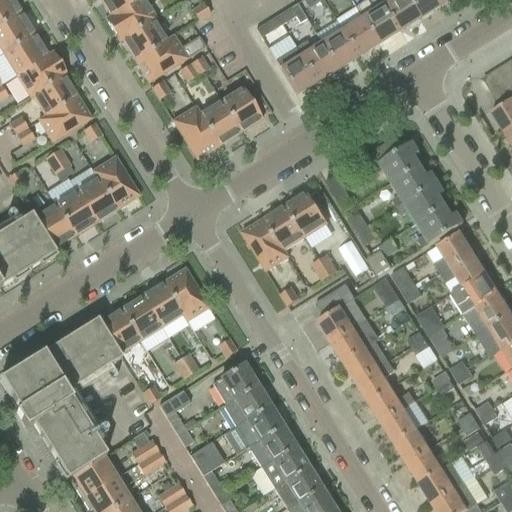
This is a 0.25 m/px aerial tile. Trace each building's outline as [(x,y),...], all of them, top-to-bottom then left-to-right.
[(0,0),(0,28),(20,16),(10,0),(0,0)] [(96,0),(109,19),(109,20),(140,0),(96,0)] [(109,19),(104,22),(118,44),(120,43),(152,22),(155,21),(141,0),(140,0),(109,20),(109,19)] [(321,3),(319,0),(306,0),(302,3),(307,11),(321,3)] [(375,0),(381,8),(397,34),(418,22),(404,0),(375,0)] [(404,0),(418,22),(438,9),(432,0),(404,0)] [(432,0),(438,9),(451,0),(432,0)] [(191,13),(198,24),(209,17),(202,6),(191,13)] [(289,11),(275,20),(280,29),(294,20),(298,26),(305,22),(296,7),(289,11)] [(381,8),(361,21),(377,47),(397,34),(381,8)] [(0,28),(0,58),(2,57),(34,37),(20,16),(0,28)] [(275,20),(265,26),(270,35),(280,29),(275,20)] [(361,21),(340,34),(357,60),(377,47),(361,21)] [(152,22),(120,43),(121,43),(123,46),(133,64),(166,44),(165,43),(163,40),(153,24),(153,23),(152,22)] [(340,34),(320,47),(336,73),(357,60),(340,34)] [(2,57),(0,58),(0,87),(15,79),(47,58),(34,37),(2,57)] [(287,39),(266,52),(273,64),(274,64),(279,72),(295,99),(296,98),(316,85),(294,51),(287,39)] [(166,44),(133,64),(147,86),(204,50),(197,40),(180,51),(172,40),(166,44)] [(306,44),(294,51),(316,85),(336,73),(320,47),(311,52),(306,44)] [(47,58),(15,79),(28,100),(65,77),(52,55),(47,58)] [(200,60),(189,67),(196,79),(207,72),(200,60)] [(511,63),(503,69),(511,84),(511,63)] [(196,79),(189,67),(179,73),(186,85),(196,79)] [(511,84),(503,69),(493,76),(506,97),(511,93),(511,84)] [(506,97),(493,76),(482,82),(496,104),(506,97)] [(63,78),(31,98),(31,99),(32,100),(43,118),(43,119),(44,120),(76,100),(64,81),(63,79),(63,78)] [(150,91),(158,102),(168,96),(161,84),(150,91)] [(219,104),(239,136),(261,122),(241,90),(219,104)] [(76,100),(37,124),(51,146),(90,122),(76,100)] [(511,102),(490,117),(503,137),(511,131),(511,102)] [(193,110),(218,149),(239,136),(219,104),(198,117),(194,110),(193,110)] [(218,149),(193,110),(171,124),(195,163),(218,149)] [(8,127),(15,138),(26,131),(20,120),(8,127)] [(82,134),(90,145),(100,138),(93,127),(82,134)] [(26,131),(15,138),(22,149),(33,142),(26,131)] [(511,131),(503,137),(511,151),(511,131)] [(379,169),(390,187),(418,169),(412,160),(418,157),(411,146),(401,153),(396,146),(393,148),(391,145),(362,164),(369,175),(379,169)] [(59,152),(51,157),(61,173),(69,168),(59,152)] [(61,173),(51,157),(44,161),(54,177),(61,173)] [(96,180),(117,212),(138,199),(114,160),(91,174),(95,181),(96,180)] [(392,206),(396,213),(437,187),(430,177),(425,180),(418,169),(390,187),(399,201),(392,206)] [(7,181),(14,192),(24,186),(17,174),(7,181)] [(324,185),(334,200),(344,194),(335,179),(324,185)] [(75,194),(95,226),(117,212),(96,180),(95,181),(75,194)] [(408,215),(416,228),(444,210),(438,200),(443,197),(437,187),(396,213),(401,220),(408,215)] [(54,207),(74,239),(95,226),(75,194),(54,207)] [(344,194),(334,200),(343,216),(354,209),(344,194)] [(284,209),(304,241),(327,227),(306,195),(284,209)] [(32,220),(52,252),(74,239),(54,207),(32,220)] [(304,241),(284,209),(263,222),(287,261),(288,260),(284,254),(304,241)] [(444,210),(416,228),(424,240),(417,245),(422,253),(462,227),(455,217),(450,220),(444,210)] [(0,289),(12,282),(13,285),(16,283),(26,277),(29,275),(40,268),(43,267),(43,266),(53,260),(56,258),(52,252),(32,220),(30,217),(0,235),(0,289)] [(348,223),(356,236),(366,230),(358,217),(348,223)] [(287,261),(263,222),(241,236),(265,275),(287,261)] [(366,230),(356,236),(364,249),(374,242),(366,230)] [(432,268),(438,278),(471,257),(458,236),(436,250),(443,261),(432,268)] [(355,278),(368,270),(352,242),(338,250),(355,278)] [(380,254),(366,262),(375,277),(389,268),(385,261),(397,254),(391,243),(378,251),(380,254)] [(454,280),(461,291),(484,277),(471,257),(438,278),(443,287),(454,280)] [(326,259),(319,263),(328,279),(336,275),(326,259)] [(328,279),(319,263),(311,268),(321,284),(328,279)] [(390,278),(403,300),(416,292),(403,270),(390,278)] [(161,285),(186,324),(208,311),(183,272),(161,285)] [(450,298),(462,319),(497,297),(484,277),(461,291),(450,298)] [(186,324),(161,285),(140,299),(160,331),(181,318),(185,325),(186,324)] [(317,326),(330,347),(365,325),(352,305),(355,303),(345,288),(315,308),(324,322),(317,326)] [(279,298),(287,309),(297,302),(290,291),(279,298)] [(416,292),(403,300),(406,305),(407,306),(408,308),(421,299),(420,298),(416,292)] [(475,339),(487,332),(509,317),(497,297),(462,319),(475,339)] [(140,299),(119,312),(138,342),(139,344),(145,355),(167,341),(160,331),(140,299)] [(399,303),(386,311),(391,321),(405,312),(399,303)] [(431,310),(415,320),(428,340),(442,332),(444,331),(431,310)] [(139,344),(119,312),(98,325),(97,325),(120,361),(118,357),(139,344)] [(487,332),(475,339),(488,359),(499,352),(511,343),(511,321),(509,317),(487,332)] [(53,349),(0,382),(0,386),(17,414),(14,416),(24,432),(31,427),(55,466),(52,468),(54,470),(61,481),(65,479),(66,480),(86,467),(85,466),(87,465),(87,466),(103,456),(94,441),(65,395),(120,361),(117,358),(97,325),(98,325),(94,319),(91,321),(92,322),(82,329),(81,327),(78,329),(80,332),(69,339),(67,336),(64,338),(65,339),(55,346),(54,344),(51,346),(53,349)] [(330,347),(343,367),(373,347),(377,345),(365,325),(330,347)] [(442,332),(428,340),(433,348),(447,339),(442,332)] [(406,342),(411,351),(424,343),(419,334),(406,342)] [(235,353),(228,342),(217,349),(224,360),(235,353)] [(424,343),(411,351),(416,358),(428,349),(424,343)] [(511,343),(499,352),(511,372),(511,371),(511,343)] [(343,367),(355,387),(386,368),(373,347),(343,367)] [(187,357),(180,362),(189,378),(197,373),(187,357)] [(189,378),(180,362),(172,366),(182,382),(189,378)] [(462,364),(448,373),(453,381),(467,372),(462,364)] [(211,387),(224,408),(255,388),(242,367),(211,387)] [(355,387),(368,407),(391,392),(384,381),(392,377),(386,368),(355,387)] [(467,372),(453,381),(458,388),(472,380),(467,372)] [(444,376),(432,383),(437,391),(449,384),(444,376)] [(449,384),(437,391),(441,399),(453,391),(449,384)] [(222,409),(234,430),(268,409),(255,388),(224,408),(222,409)] [(141,396),(148,408),(159,401),(152,390),(141,396)] [(368,407),(380,427),(404,412),(415,405),(410,396),(398,403),(391,392),(368,407)] [(181,393),(158,407),(165,419),(188,405),(181,393)] [(487,405),(474,414),(478,421),(492,413),(487,405)] [(234,430),(222,438),(235,458),(247,450),(281,429),(268,409),(234,430)] [(380,427),(393,447),(416,432),(404,412),(380,427)] [(492,413),(478,421),(482,427),(483,429),(497,421),(496,419),(495,418),(492,413)] [(469,417),(457,424),(462,432),(474,424),(469,417)] [(168,425),(176,438),(184,433),(176,420),(168,425)] [(474,424),(462,432),(467,439),(479,431),(474,424)] [(247,450),(260,471),(294,450),(281,429),(247,450)] [(393,447),(405,467),(429,452),(416,432),(393,447)] [(184,433),(176,438),(183,449),(191,444),(184,433)] [(484,445),(477,434),(462,444),(469,454),(484,445)] [(130,457),(137,467),(157,455),(151,444),(130,457)] [(486,444),(476,450),(485,463),(486,462),(495,457),(492,453),(487,445),(486,444)] [(210,446),(189,459),(201,478),(209,473),(222,465),(210,446)] [(511,449),(510,447),(496,456),(501,463),(511,456),(511,449)] [(260,471),(248,478),(261,499),(273,491),(307,470),(294,450),(260,471)] [(405,467),(418,487),(442,473),(429,452),(405,467)] [(157,455),(137,467),(143,478),(164,465),(157,455)] [(73,491),(80,502),(121,477),(111,463),(106,466),(102,460),(105,458),(103,456),(87,466),(87,465),(85,466),(86,467),(66,480),(65,479),(61,481),(63,484),(70,480),(76,489),(73,491)] [(485,463),(484,464),(488,471),(501,463),(496,456),(495,457),(485,463)] [(511,456),(501,463),(506,471),(511,466),(511,456)] [(501,463),(488,471),(493,479),(495,478),(506,471),(501,463)] [(461,488),(449,468),(442,473),(418,487),(431,507),(454,493),(461,488)] [(286,511),(295,506),(320,491),(307,470),(273,491),(286,511)] [(209,473),(201,478),(215,499),(225,492),(221,485),(217,487),(209,473)] [(112,511),(129,502),(124,495),(130,492),(121,477),(80,502),(86,511),(112,511)] [(511,481),(494,493),(501,505),(511,498),(511,481)] [(157,499),(163,510),(184,497),(177,487),(157,499)] [(461,488),(431,507),(433,511),(469,511),(474,509),(461,488)] [(295,506),(286,511),(285,511),(331,511),(333,511),(320,491),(295,506)] [(184,497),(163,510),(164,511),(184,511),(191,508),(184,497)] [(511,511),(511,498),(501,505),(505,511),(511,511)] [(112,511),(142,511),(138,506),(133,509),(129,502),(112,511)] [(234,511),(229,503),(219,509),(221,511),(234,511)]
